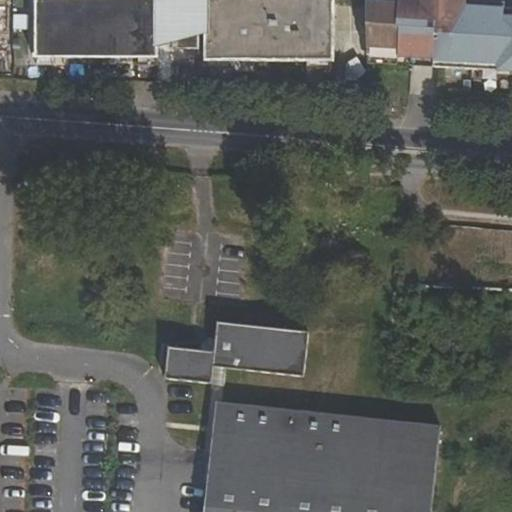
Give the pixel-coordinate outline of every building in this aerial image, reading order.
[(207,52),(334,53),(334,0),(38,0),(38,52),(160,52),(160,42),(173,39),(173,45),(203,45),(203,30),(207,29),(207,52)] [(490,78),(511,80),(511,23),(499,22),(500,14),(458,12),(459,0),(409,0),(409,9),(365,5),(367,52),(394,54),(393,61),(491,69),(490,78)] [(308,333),(218,323),(215,353),(213,366),(303,377),(308,333)] [(213,366),(215,353),(169,348),(165,379),(211,384),(213,366)] [(431,511),(441,428),(218,405),(205,511),(431,511)]
